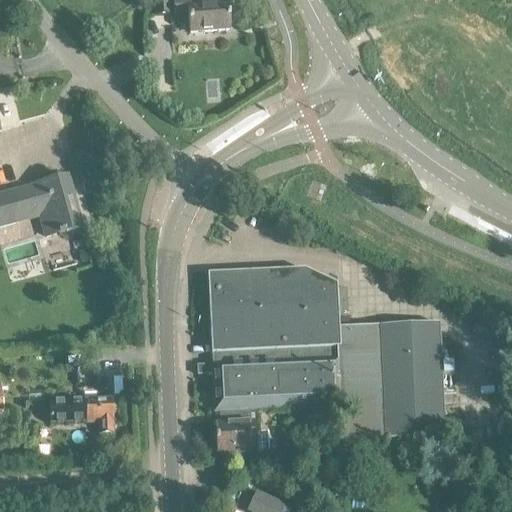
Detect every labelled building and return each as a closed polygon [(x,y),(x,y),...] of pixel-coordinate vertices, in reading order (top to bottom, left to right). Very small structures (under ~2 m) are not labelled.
[(157,0),(159,15),(171,14),(170,0),(157,0)] [(190,6),(189,0),(174,0),(176,14),(190,13),(191,33),(233,30),(230,3),(190,6)] [(0,98),(0,102),(6,109),(17,107),(19,98),(13,90),(3,92),(0,98)] [(69,181),(0,198),(0,229),(17,225),(14,215),(28,212),(37,210),(39,219),(45,239),(81,230),(69,181)] [(81,265),(90,262),(87,251),(78,254),(81,265)] [(343,333),(341,292),(307,277),(211,281),(214,361),(216,361),(216,370),(215,370),(217,418),(220,418),(261,415),(342,412),(343,448),(444,444),(439,329),(343,333)] [(114,422),(113,401),(86,402),(87,401),(68,401),(51,401),(51,413),(51,425),(87,424),(99,424),(100,437),(114,436),(113,422),(114,422)] [(262,439),(261,415),(220,418),(220,432),(218,432),(219,462),(239,461),(239,468),(270,467),(269,439),(262,439)] [(282,511),(284,507),(255,494),(247,511),(282,511)]
